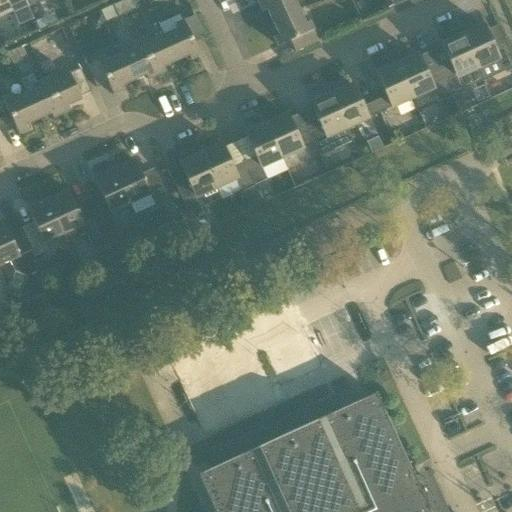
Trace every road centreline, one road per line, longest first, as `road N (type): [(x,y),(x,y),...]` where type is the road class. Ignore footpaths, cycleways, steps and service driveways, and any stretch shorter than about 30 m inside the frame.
road 1 (unclassified): [(511,461),(394,195)]
road 2 (residential): [(0,179),(107,130),(168,125),(246,89)]
road 3 (residential): [(246,89),(444,0)]
road 4 (unclassified): [(457,169),(511,293)]
